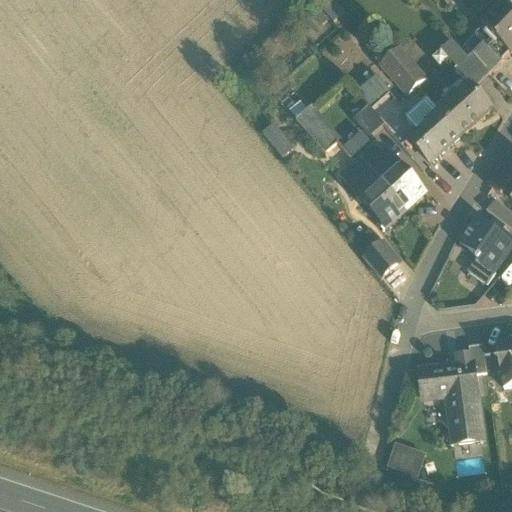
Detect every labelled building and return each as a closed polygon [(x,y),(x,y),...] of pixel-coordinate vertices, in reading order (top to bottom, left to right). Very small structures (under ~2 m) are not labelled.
[(345,12),(335,0),(325,0),(319,6),(334,22),(345,12)] [(484,33),(511,60),(511,59),(511,3),(500,15),(486,0),(473,0),(464,10),(484,31),(483,32),(484,33)] [(484,49),(503,68),(511,60),(484,33),(476,41),(484,49)] [(465,51),(473,59),(484,49),(476,41),(465,51)] [(442,56),(457,73),(468,64),(453,46),(442,56)] [(484,49),(473,59),(492,80),(503,68),(484,49)] [(428,84),(400,53),(382,70),(381,70),(409,101),(428,84)] [(475,96),(492,80),(473,59),(468,64),(457,73),(456,75),(470,91),(475,96)] [(376,78),(356,96),(370,113),(391,95),(376,78)] [(470,91),(440,117),(461,142),(492,115),(475,96),(470,91)] [(407,121),(416,132),(428,122),(431,125),(440,117),(427,103),(407,121)] [(290,115),(298,125),(309,116),(301,106),(290,115)] [(385,130),(370,113),(357,124),(371,141),(385,130)] [(339,148),(310,115),(309,116),(298,125),(297,126),(326,159),(339,148)] [(432,167),(461,142),(440,117),(431,125),(428,122),(416,132),(419,135),(410,143),(409,144),(431,169),(432,168),(432,167)] [(264,138),(283,161),(293,152),(280,135),(277,137),(273,131),(264,138)] [(379,150),(362,165),(406,215),(426,198),(401,170),(398,172),(379,150)] [(511,167),(508,164),(489,191),(501,199),(511,184),(511,167)] [(387,232),(406,215),(362,165),(343,182),(387,232)] [(488,216),(511,235),(511,219),(495,206),(488,216)] [(491,232),(477,222),(460,246),(480,261),(476,265),(495,278),(496,276),(495,275),(511,251),(511,241),(501,234),(502,234),(494,228),(491,232)] [(365,263),(381,281),(399,266),(384,247),(365,263)] [(495,278),(476,265),(469,275),(487,288),(495,278)] [(511,343),(498,346),(504,391),(511,390),(511,343)] [(474,369),(475,378),(487,376),(483,349),(469,350),(470,360),(472,369),(474,369)] [(459,361),(460,371),(472,369),(470,360),(459,361)] [(474,369),(472,369),(460,371),(432,374),(436,401),(452,399),(458,447),(482,444),(476,396),(477,396),(475,378),(474,369)] [(423,403),(436,401),(432,374),(420,376),(423,403)] [(395,447),(387,472),(418,482),(426,458),(395,447)]
